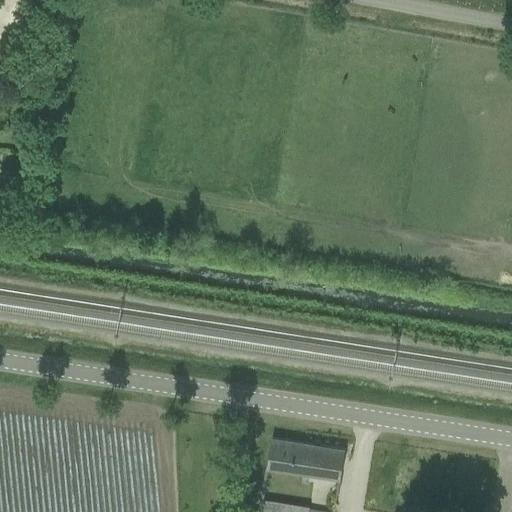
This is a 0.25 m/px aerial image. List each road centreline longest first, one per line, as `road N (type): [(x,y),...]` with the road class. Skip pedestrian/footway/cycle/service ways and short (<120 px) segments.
road 1 (tertiary): [(511,439),(0,360)]
road 2 (unclassified): [(511,25),(372,0)]
